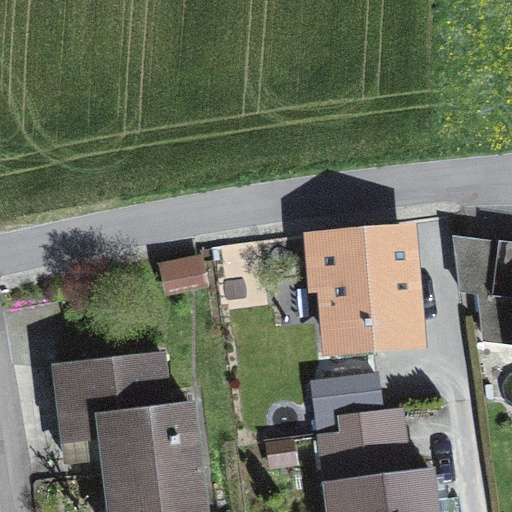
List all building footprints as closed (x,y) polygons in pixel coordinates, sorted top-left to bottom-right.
[(452,235),(422,239),(429,293),(458,289),(452,235)] [(373,348),(372,339),(410,336),(402,237),(328,243),(337,352),(373,348)] [(511,296),(503,295),(509,244),(453,237),(459,290),(479,292),(483,331),(511,334),(511,296)] [(438,347),(316,366),(324,415),(446,396),(438,347)] [(125,495),(109,497),(110,511),(204,511),(192,407),(166,410),(160,356),(54,368),(67,462),(121,456),(125,495)] [(342,479),(417,467),(411,427),(335,439),(342,479)] [(340,511),(435,511),(431,471),(337,484),(340,511)]
